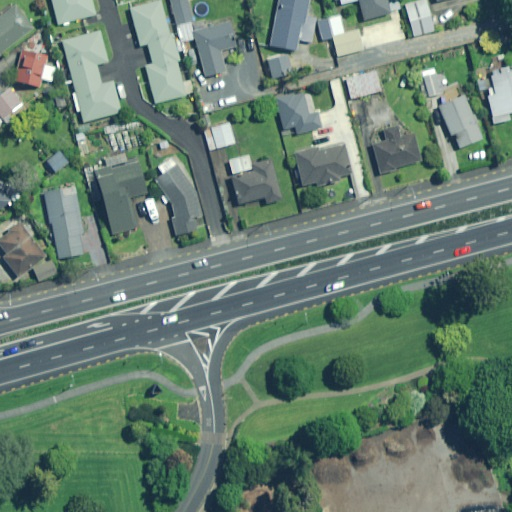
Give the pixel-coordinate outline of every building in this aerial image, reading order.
[(50,0),(57,27),(96,16),(91,0),(50,0)] [(204,21),(193,24),(187,0),(169,0),(180,44),(195,41),(204,79),(225,74),(220,53),(235,49),(229,24),(206,30),(204,21)] [(309,0),(279,0),(270,48),(296,53),(298,42),(310,44),(314,21),(306,19),(309,0)] [(333,0),(334,3),(344,0),(357,0),(363,22),(400,12),(396,0),(333,0)] [(435,33),(425,0),(404,6),(413,39),(435,33)] [(171,43),(160,2),(130,10),(140,48),(147,46),(152,66),(145,67),(155,105),(193,95),(190,82),(183,84),(172,42),(171,43)] [(34,30),(25,19),(18,9),(13,13),(8,6),(0,12),(0,15),(1,18),(0,18),(0,55),(17,43),(34,30)] [(345,36),(340,17),(327,21),(316,24),(321,42),(332,39),(337,58),(363,52),(358,32),(345,36)] [(108,63),(100,33),(62,43),(76,95),(73,96),(81,125),(121,114),(113,83),(102,87),(96,67),(108,63)] [(47,58),(22,51),(13,83),(38,90),(47,58)] [(288,54),(267,58),(271,81),(292,77),(288,54)] [(493,126),(507,123),(506,116),(511,114),(511,67),(490,72),(494,89),(486,91),(493,126)] [(381,93),(376,73),(345,81),(350,101),(381,93)] [(440,96),(435,75),(423,78),(428,99),(440,96)] [(348,112),(341,88),(327,92),(335,116),(348,112)] [(22,106),(10,90),(0,96),(0,118),(2,121),(22,106)] [(310,112),(304,90),(276,98),(284,128),(295,125),(298,134),(323,127),(318,110),(310,112)] [(482,141),(465,97),(438,108),(450,137),(453,135),(459,150),(482,141)] [(123,132),(121,124),(103,129),(105,136),(123,132)] [(235,145),(229,125),(203,132),(209,152),(235,145)] [(401,138),(399,127),(382,131),(384,142),(371,146),(379,176),(395,172),(394,170),(420,163),(413,135),(401,138)] [(350,176),(343,143),(294,153),(301,188),(316,184),(317,188),(339,184),(338,178),(350,176)] [(69,164),(59,152),(42,165),(51,177),(69,164)] [(270,160),(252,164),(254,172),(251,172),(248,158),(229,162),(232,177),(231,177),(238,206),(264,200),(265,206),(280,202),(270,160)] [(178,237),(206,228),(194,193),(170,159),(156,169),(162,177),(154,184),(171,208),(174,217),(171,218),(178,237)] [(149,195),(141,162),(96,174),(112,236),(134,231),(126,200),(149,195)] [(0,188),(0,210),(12,202),(2,187),(0,188)] [(85,234),(84,231),(73,187),(43,195),(59,261),(85,255),(80,235),(85,234)] [(46,259),(22,226),(0,241),(0,248),(5,256),(1,258),(16,280),(46,259)] [(57,275),(52,262),(32,270),(38,283),(57,275)]
